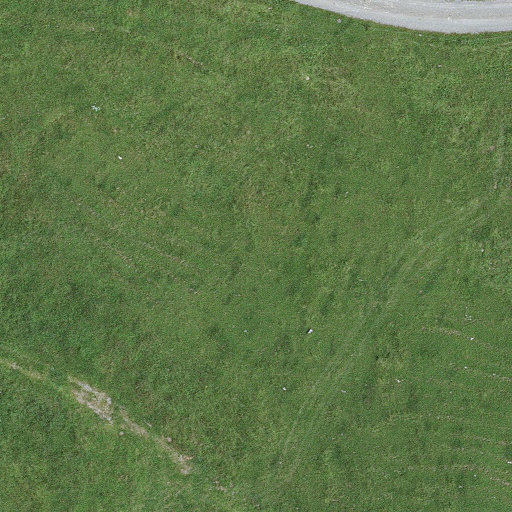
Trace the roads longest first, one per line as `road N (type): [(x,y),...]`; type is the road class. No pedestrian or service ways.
road 1 (track): [(0,358),(73,382),(199,473)]
road 2 (track): [(511,19),(322,0)]
